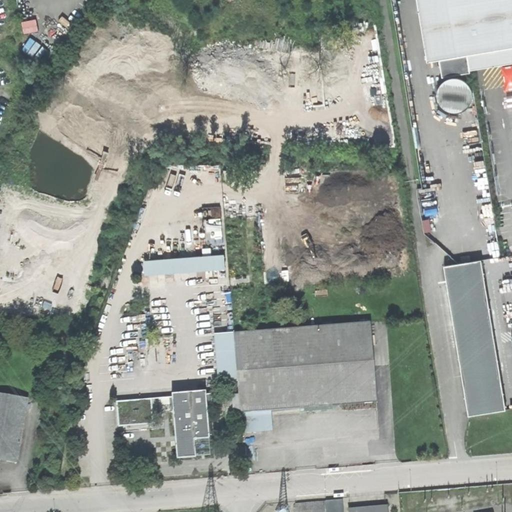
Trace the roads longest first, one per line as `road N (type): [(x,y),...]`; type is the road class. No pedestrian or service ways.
road 1 (unclassified): [(511,468),(239,489)]
road 2 (unclassified): [(239,489),(0,509)]
road 3 (unknown): [(119,286),(171,294),(183,309),(181,366),(168,381),(96,385)]
road 4 (unknown): [(119,286),(156,225),(189,196),(232,185)]
road 5 (unknown): [(390,478),(365,444),(326,437),(313,442),(309,484)]
road 6 (unknown): [(511,265),(493,275),(511,388)]
